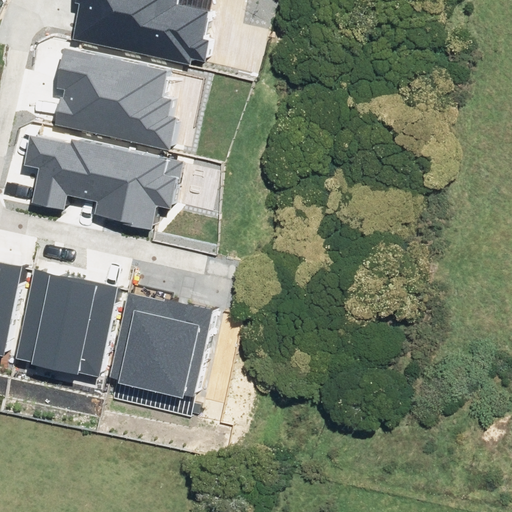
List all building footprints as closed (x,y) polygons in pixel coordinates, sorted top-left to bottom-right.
[(176,0),(72,0),(72,6),(77,7),(71,40),(192,63),(193,58),(205,60),(209,41),(204,40),(210,9),(176,2),(176,0)] [(167,72),(63,51),(56,87),(63,88),(55,128),(171,151),(178,116),(167,114),(170,98),(162,96),(167,72)] [(69,144),(32,136),(25,164),(41,167),(34,201),(63,207),(66,195),(96,201),(92,216),(153,230),(158,209),(172,212),(182,163),(70,138),(69,144)] [(21,266),(0,261),(0,356),(1,357),(21,266)] [(119,285),(36,267),(16,358),(99,376),(119,285)] [(213,312),(125,293),(107,378),(195,396),(213,312)]
